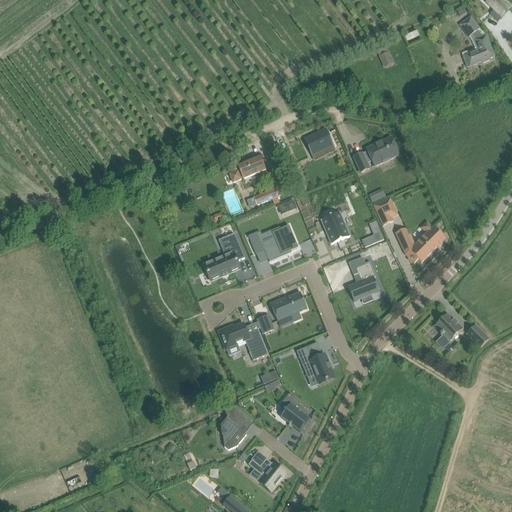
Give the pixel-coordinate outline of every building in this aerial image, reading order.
[(500,0),(484,0),(494,10),(490,14),(498,21),(510,9),(500,0)] [(480,29),(471,16),(458,25),(468,38),(472,35),(478,31),(480,29)] [(479,51),(463,57),(464,59),(468,68),(482,62),(483,64),(490,61),(489,59),(495,57),(486,37),(483,38),(478,31),(472,35),(476,41),(479,51)] [(394,63),(389,52),(379,57),(384,68),(394,63)] [(325,131),(305,140),(313,156),(333,147),(325,131)] [(362,153),(353,158),(361,174),(370,170),(367,165),(372,163),(374,168),(400,156),(391,138),(366,149),(367,152),(363,154),(362,153)] [(241,179),(243,178),(243,180),(266,170),(260,156),(237,165),(240,172),(239,172),(238,171),(230,175),(233,184),(242,180),(241,179)] [(405,189),(417,183),(412,171),(399,177),(405,189)] [(269,203),(285,196),(275,172),(267,176),(273,189),(265,193),(254,198),(257,206),(268,202),(269,203)] [(299,175),(292,177),(299,194),(306,191),(299,175)] [(375,193),(369,196),(372,203),(378,201),(375,193)] [(390,199),(374,207),(383,227),(393,222),(392,219),(398,216),(390,199)] [(294,200),(286,204),(289,212),(297,209),(294,200)] [(304,208),(309,219),(320,214),(316,204),(304,208)] [(216,223),(225,219),(222,213),(213,216),(216,223)] [(340,213),(321,221),(331,245),(350,237),(340,213)] [(406,229),(395,234),(402,249),(404,248),(407,254),(405,255),(406,256),(409,258),(408,260),(411,263),(412,262),(414,264),(418,260),(422,264),(437,248),(439,249),(447,241),(440,234),(441,232),(436,227),(435,229),(433,227),(428,222),(421,229),(426,234),(415,246),(410,235),(409,236),(406,229)] [(257,233),(248,237),(256,255),(265,252),(268,261),(269,263),(288,255),(287,253),(298,248),(289,226),(280,230),(272,233),(274,239),(262,244),(258,234),(257,233)] [(381,233),(362,241),(365,249),(384,241),(381,233)] [(226,257),(204,266),(211,282),(240,270),(237,262),(245,259),(241,250),(234,234),(219,241),(226,257)] [(357,284),(348,288),(354,303),(361,300),(363,299),(362,296),(368,294),(370,296),(371,296),(379,292),(373,278),(376,277),(370,263),(365,265),(355,269),(361,283),(357,284)] [(284,299),(271,305),(278,322),(291,317),(293,322),(301,319),(299,313),(308,310),(301,293),(285,300),(284,299)] [(353,331),(361,340),(383,320),(375,311),(353,331)] [(435,327),(441,333),(440,335),(442,337),(436,343),(443,349),(463,329),(454,321),(454,322),(447,315),(438,324),(436,322),(436,323),(438,325),(435,327)] [(229,328),(219,332),(227,352),(239,347),(237,344),(245,341),(253,361),(268,355),(258,330),(248,334),(245,328),(244,324),(235,328),(230,330),(229,328)] [(272,325),(260,329),(263,335),(274,331),(272,325)] [(467,335),(480,349),(490,340),(476,325),(467,335)] [(309,326),(280,337),(284,348),(313,337),(309,326)] [(308,348),(298,352),(306,373),(314,370),(319,384),(326,382),(326,383),(328,382),(328,381),(334,379),(330,370),(332,370),(330,364),(328,364),(325,356),(323,357),(313,360),(308,348)] [(276,371),(268,374),(271,382),(279,379),(276,371)] [(279,381),(271,384),(274,390),(281,386),(279,381)] [(285,412),(281,418),(300,433),(302,431),(306,433),(313,419),(312,419),(311,420),(306,416),(303,414),(307,409),(309,411),(310,411),(289,394),(288,395),(289,395),(285,401),(290,405),(286,411),(285,410),(284,411),(285,412)] [(228,419),(222,427),(223,436),(230,441),(224,448),(229,451),(237,447),(247,436),(245,434),(244,433),(248,429),(241,423),(246,415),(236,407),(225,411),(228,419)] [(244,454),(238,460),(243,464),(249,458),(244,454)] [(252,461),(248,466),(262,476),(264,478),(260,483),(272,492),(287,474),(275,464),(273,466),(271,465),(272,464),(266,460),(260,467),(252,461)] [(230,496),(222,505),(230,511),(238,511),(243,507),(230,496)]
